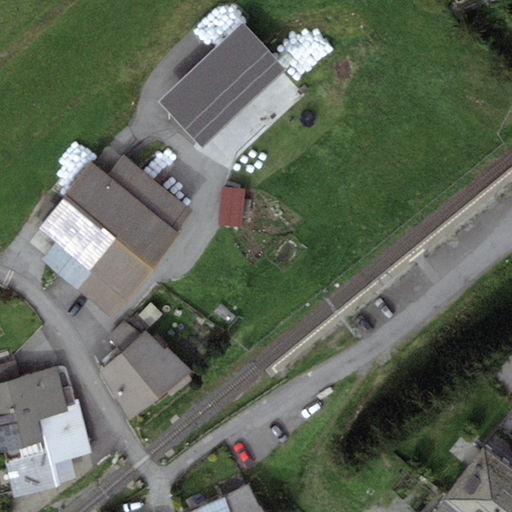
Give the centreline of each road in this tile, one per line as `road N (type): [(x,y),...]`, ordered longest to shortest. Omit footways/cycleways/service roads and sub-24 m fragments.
road 1 (residential): [(511,233),(340,368),(234,424),(155,481)]
road 2 (residential): [(155,481),(45,303),(8,277)]
